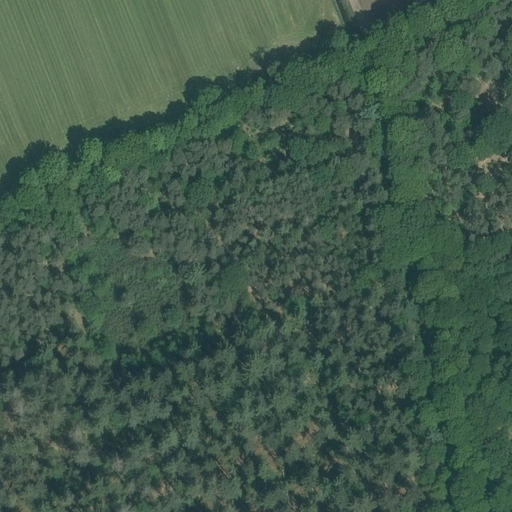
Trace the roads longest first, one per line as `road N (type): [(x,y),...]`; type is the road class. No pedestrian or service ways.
road 1 (track): [(41,188),(350,51)]
road 2 (track): [(41,188),(138,511)]
road 3 (track): [(376,61),(425,321)]
